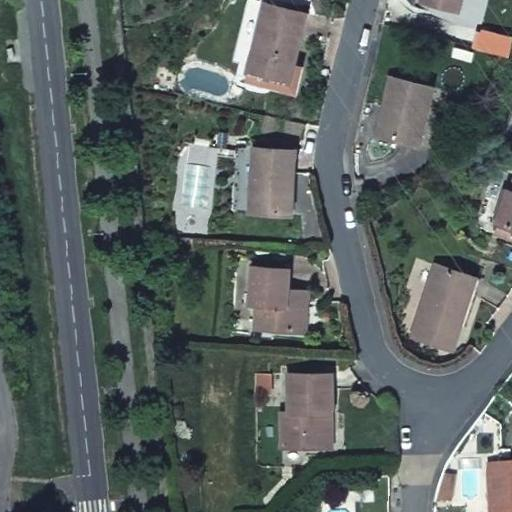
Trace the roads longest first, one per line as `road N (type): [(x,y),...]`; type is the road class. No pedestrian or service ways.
road 1 (tertiary): [(97,511),(43,0)]
road 2 (residential): [(424,402),(381,360),(328,157),(365,0)]
